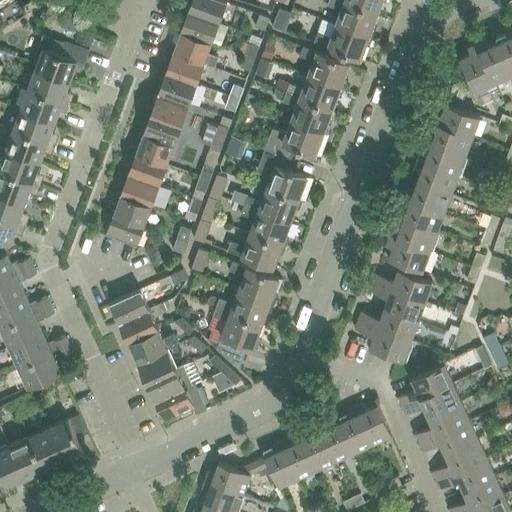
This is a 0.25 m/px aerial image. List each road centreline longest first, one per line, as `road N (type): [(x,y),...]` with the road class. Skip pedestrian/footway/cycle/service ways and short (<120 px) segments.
road 1 (residential): [(145,466),(50,256),(145,0)]
road 2 (residential): [(300,352),(434,14)]
road 3 (residential): [(440,511),(385,388),(300,352)]
road 4 (residential): [(145,466),(281,403),(300,352)]
